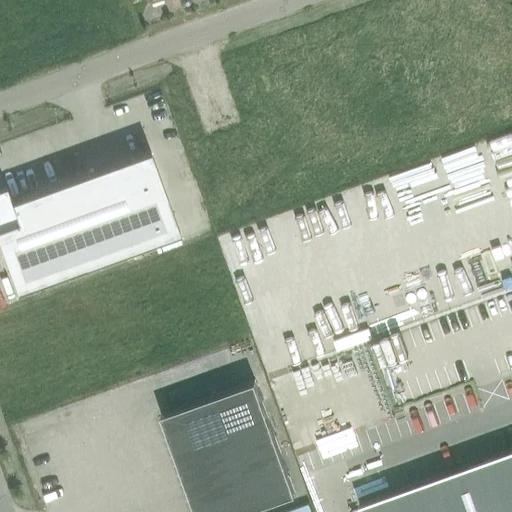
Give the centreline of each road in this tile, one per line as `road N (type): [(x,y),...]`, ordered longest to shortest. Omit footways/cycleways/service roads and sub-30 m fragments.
road 1 (unclassified): [(294,0),(0,106),(4,511)]
road 2 (unknown): [(511,428),(353,480)]
